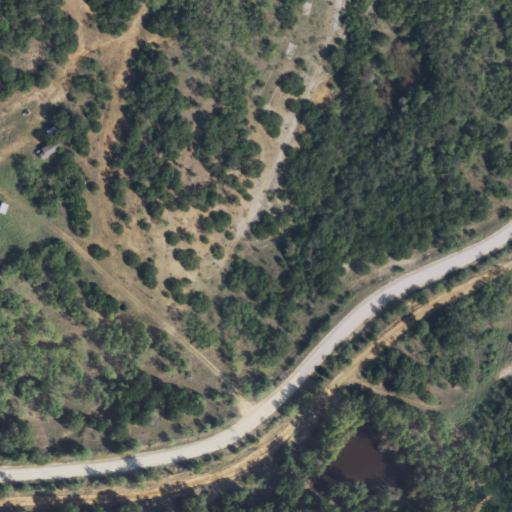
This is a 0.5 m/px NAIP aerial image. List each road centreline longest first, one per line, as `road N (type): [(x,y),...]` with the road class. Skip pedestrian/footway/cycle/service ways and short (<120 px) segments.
road 1 (residential): [(263,420),(229,379),(226,289),(329,54),(342,0),(138,24),(129,52),(86,69),(0,125),(26,197),(229,379)]
road 2 (residential): [(0,475),(162,462),(238,437),(365,312),(511,236)]
road 3 (residential): [(129,52),(110,157),(108,270)]
